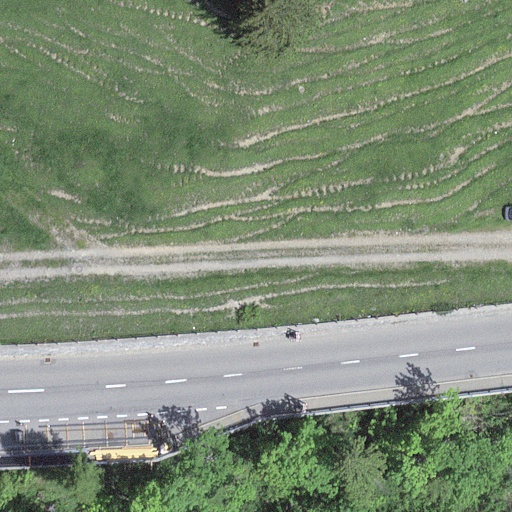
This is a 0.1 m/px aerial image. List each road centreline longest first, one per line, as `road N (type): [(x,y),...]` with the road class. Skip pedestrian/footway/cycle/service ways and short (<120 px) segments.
road 1 (secondary): [(0,389),(511,346)]
road 2 (track): [(511,247),(0,260)]
